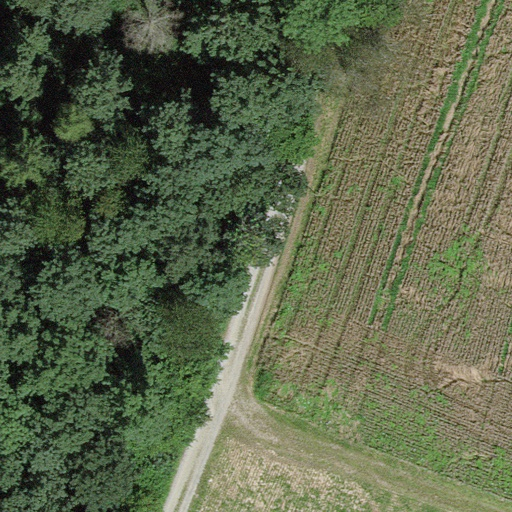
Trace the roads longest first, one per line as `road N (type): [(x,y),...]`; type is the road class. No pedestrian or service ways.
road 1 (track): [(294,0),(307,64),(213,416),(168,511)]
road 2 (track): [(213,416),(486,511)]
